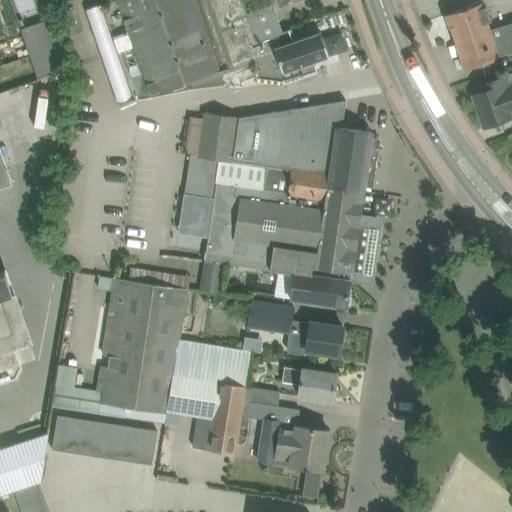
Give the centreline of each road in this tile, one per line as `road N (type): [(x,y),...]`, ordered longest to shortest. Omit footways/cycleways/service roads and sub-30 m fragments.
road 1 (tertiary): [(360,511),(392,302),(408,258),(481,187)]
road 2 (residential): [(59,474),(313,511)]
road 3 (residential): [(179,111),(406,77)]
road 4 (primary): [(481,187),(439,137),(406,77)]
